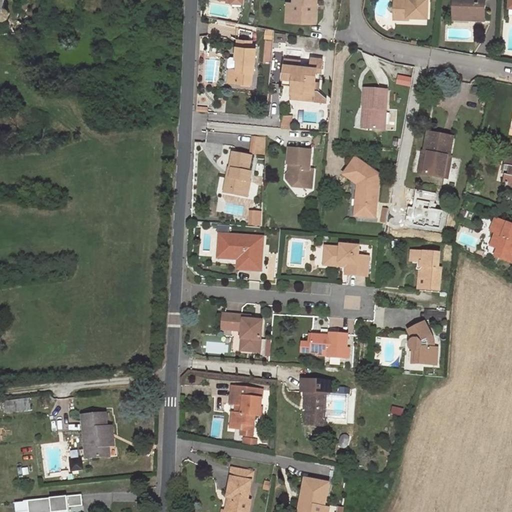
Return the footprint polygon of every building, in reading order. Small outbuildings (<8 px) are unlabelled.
[(0,0),(0,18),(2,19),(4,20),(8,18),(9,17),(10,15),(11,11),(10,9),(8,7),(6,6),(5,6),(5,0),(0,0)] [(294,0),(294,3),(293,21),(313,21),(313,3),(317,3),(317,0),(294,0)] [(427,15),(427,0),(396,0),(396,11),(408,12),(408,14),(427,15)] [(455,0),(454,13),(470,14),(470,20),(483,20),(484,0),(455,0)] [(256,72),(258,48),(254,48),(255,31),(241,29),(238,59),(241,59),(240,70),(233,70),(232,82),(254,84),(255,72),(256,72)] [(311,66),(300,65),(300,61),(287,60),(287,54),(280,54),(280,62),(286,63),(284,78),(294,78),(293,85),(293,92),(303,93),(304,89),(315,90),(317,70),(321,71),(323,58),(312,58),(311,66)] [(233,59),(230,61),(230,67),(232,70),(233,70),(240,70),(241,59),(238,59),(233,59)] [(315,90),(304,89),(303,93),(293,92),(292,98),(327,101),(327,97),(319,90),(315,90)] [(370,90),(368,109),(372,110),(371,129),(389,130),(392,91),(370,90)] [(455,157),(459,137),(433,132),(428,154),(432,155),(430,162),(427,161),(424,175),(448,180),(453,157),(455,157)] [(265,157),(266,139),(255,138),(254,156),(265,157)] [(310,171),(311,152),(291,150),(288,181),(294,188),(300,183),(305,190),(312,190),(313,172),(310,171)] [(250,174),(253,158),(235,154),(232,171),(231,171),(227,189),(232,190),(235,194),(234,196),(243,198),(246,183),(251,184),(253,175),(250,174)] [(453,181),(457,158),(455,157),(453,157),(448,180),(453,181)] [(381,175),(358,159),(347,175),(360,185),(360,193),(363,194),(362,200),(359,200),(358,216),(377,218),(381,175)] [(219,177),(217,192),(224,193),(226,178),(219,177)] [(248,199),(251,184),(246,183),(243,198),(248,199)] [(261,215),(252,214),(251,227),(261,227),(261,215)] [(495,239),(501,241),(496,255),(511,262),(511,224),(497,218),(493,231),(497,233),(495,239)] [(223,257),(224,238),(220,238),(218,260),(239,262),(238,271),(243,271),(244,258),(223,257)] [(263,240),(224,238),(223,257),(244,258),(243,271),(261,272),(263,240)] [(496,255),(501,241),(495,239),(489,253),(496,255)] [(340,265),(349,266),(349,277),(367,279),(368,259),(358,258),(359,250),(341,248),(341,251),(326,249),(324,267),(340,268),(340,265)] [(425,262),(424,267),(424,270),(421,269),(420,278),(423,279),(428,279),(427,288),(438,290),(440,290),(443,269),(440,269),(442,254),(414,251),(413,261),(419,262),(422,262),(425,262)] [(340,268),(346,269),(345,277),(349,277),(349,266),(340,265),(340,268)] [(427,288),(428,279),(423,279),(420,278),(419,287),(427,288)] [(243,331),(242,341),(246,341),(245,351),(260,352),(263,321),(250,320),(250,317),(224,314),(223,329),(235,330),(235,328),(243,328),(243,331)] [(409,344),(409,345),(410,347),(411,348),(413,350),(416,351),(415,357),(422,358),(422,363),(436,365),(438,349),(433,348),(428,348),(429,346),(429,344),(429,343),(428,341),(428,340),(433,338),(425,322),(409,330),(414,339),(412,340),(410,342),(409,344)] [(328,357),(346,358),(347,335),(329,334),(329,337),(312,336),(312,344),(302,343),(302,353),(328,355),(328,357)] [(413,350),(411,362),(422,363),(422,358),(415,357),(416,351),(413,350)] [(324,426),(326,393),(331,393),(332,382),(301,380),(300,392),(305,392),(304,406),(307,407),(306,425),(324,426)] [(259,417),(262,390),(231,387),(229,405),(236,406),(235,413),(232,413),(230,429),(241,431),(240,436),(252,437),(255,417),(259,417)] [(6,412),(30,410),(29,399),(5,401),(6,412)] [(81,415),(85,458),(110,456),(109,447),(107,426),(106,413),(81,415)] [(115,447),(113,425),(107,426),(109,447),(115,447)] [(257,440),(243,439),(242,447),(256,448),(257,440)] [(234,470),(229,497),(231,498),(228,511),(250,511),(252,502),(249,501),(254,473),(234,470)] [(308,480),(300,511),(330,511),(331,509),(326,508),(331,485),(308,480)] [(81,495),(28,500),(28,511),(53,511),(69,511),(68,507),(82,505),(81,495)]
